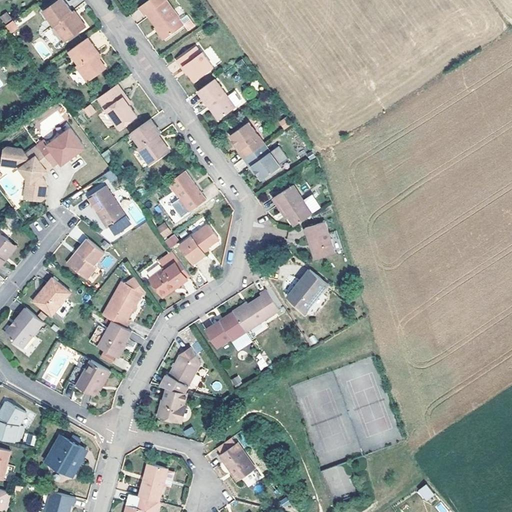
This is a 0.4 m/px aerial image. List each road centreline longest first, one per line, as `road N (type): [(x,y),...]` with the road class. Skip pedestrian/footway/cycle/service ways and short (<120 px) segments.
road 1 (residential): [(122,431),(169,327),(233,281),(247,212),(170,94)]
road 2 (residential): [(122,431),(62,403),(0,358)]
